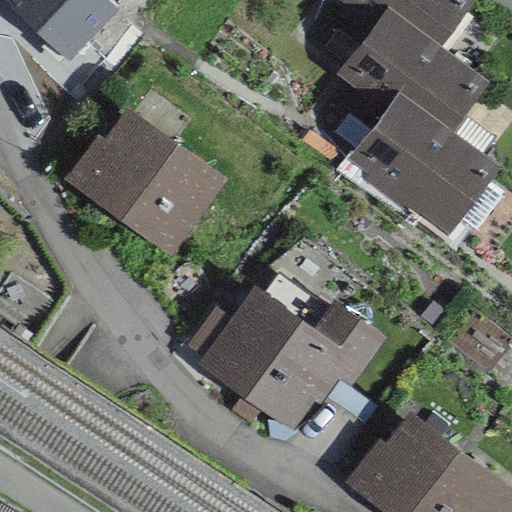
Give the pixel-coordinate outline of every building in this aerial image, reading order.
[(366,36),(389,5),(442,45),(476,0),(340,0),(344,2),(336,13),(366,36)] [(377,120),(401,89),(453,129),(490,82),(442,45),(389,5),(366,36),(337,73),(355,87),(347,97),(377,120)] [(415,218),(421,212),(449,234),(501,166),(453,129),(401,89),(377,120),(349,157),(368,172),(363,178),(415,218)] [(173,257),(228,180),(126,107),(104,138),(98,134),(65,180),(173,257)] [(511,271),(507,269),(496,284),(511,294),(511,271)] [(198,363),(242,395),(232,408),(252,423),(262,409),(292,431),(315,400),(321,404),(340,378),(351,386),(387,337),(334,299),(322,314),(274,279),(265,292),(235,270),(207,308),(228,322),(198,363)] [(446,311),(433,300),(420,316),(434,327),(446,311)] [(511,511),(511,487),(411,409),(386,442),(379,437),(345,481),(385,511),(511,511)]
